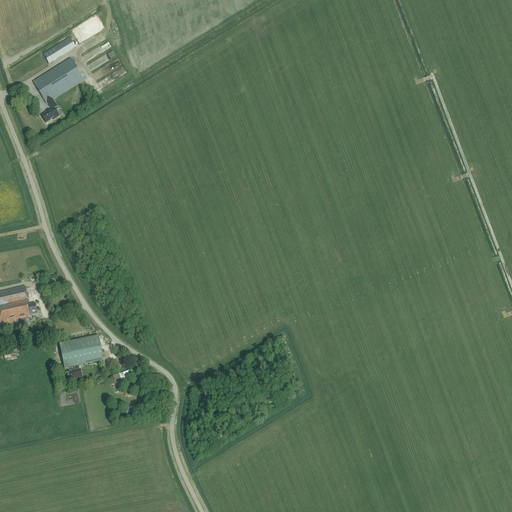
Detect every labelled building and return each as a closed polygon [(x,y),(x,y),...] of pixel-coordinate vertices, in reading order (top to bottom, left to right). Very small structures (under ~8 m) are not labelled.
[(48,65),(75,48),(69,38),(43,55),(48,65)] [(71,58),(32,82),(45,103),(47,102),(52,110),(42,117),(46,124),(52,120),(53,121),(59,116),(56,111),(58,109),(53,100),(84,80),(71,58)] [(35,304),(29,305),(25,287),(0,292),(0,323),(0,325),(21,320),(30,318),(30,316),(38,314),(35,304)] [(104,361),(99,336),(59,345),(65,369),(75,367),(76,370),(69,372),(70,374),(65,375),(67,381),(71,380),(71,382),(75,382),(83,381),(81,369),(80,370),(79,366),(104,361)] [(16,353),(4,355),(5,362),(17,359),(16,353)] [(136,376),(134,370),(119,374),(113,376),(116,384),(121,382),(121,381),(136,376)] [(137,407),(125,409),(126,415),(141,412),(140,406),(137,406),(137,407)]
